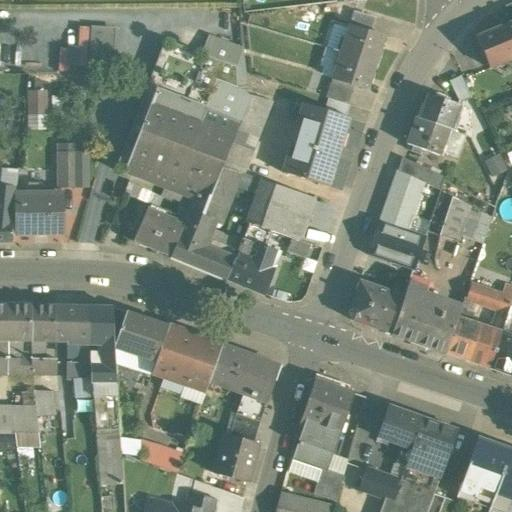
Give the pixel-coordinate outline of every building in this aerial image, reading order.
[(375,19),(353,12),(349,27),(370,34),(375,19)] [(511,22),(494,30),(495,32),(477,39),(489,69),(511,59),(511,22)] [(116,53),(116,27),(91,26),(91,52),(116,53)] [(370,34),(349,27),(341,53),(376,63),(384,38),(370,34)] [(186,105),(238,124),(240,124),(242,120),(248,103),(243,49),(208,36),(201,54),(163,41),(145,90),(154,93),(186,105)] [(376,63),(341,53),(333,80),(354,86),(368,90),(376,63)] [(460,76),(449,81),(457,99),(462,101),(471,97),(460,76)] [(354,86),(333,80),(327,99),(328,99),(349,106),(354,86)] [(46,93),(27,93),(27,117),(47,116),(46,93)] [(186,105),(154,93),(126,166),(167,186),(181,155),(170,151),(186,105)] [(460,106),(426,94),(422,105),(424,106),(419,120),(448,130),(451,131),(460,106)] [(271,102),(251,95),(248,103),(242,120),(263,127),(271,102)] [(349,106),(328,99),(324,111),(346,117),(349,106)] [(238,124),(186,105),(170,151),(181,155),(167,186),(194,198),(189,210),(201,214),(220,167),(238,124)] [(324,111),(303,105),(299,121),(303,122),(298,140),(338,152),(348,118),(346,117),(324,111)] [(419,120),(415,118),(406,145),(413,147),(420,150),(439,156),(440,152),(448,130),(419,120)] [(240,124),(222,167),(239,172),(243,173),(263,127),(242,120),(240,124)] [(456,159),(465,137),(451,131),(448,130),(440,152),(456,159)] [(338,152),(298,140),(292,159),(288,158),(283,174),(327,187),(338,152)] [(89,186),(88,154),(73,154),(73,147),(56,147),(56,186),(89,186)] [(500,155),(483,163),(490,178),(507,170),(500,155)] [(443,178),(401,158),(401,160),(397,171),(397,172),(421,183),(439,191),(443,178)] [(0,242),(11,243),(10,224),(17,170),(0,167),(0,242)] [(222,167),(220,167),(201,214),(211,218),(210,222),(219,225),(239,172),(222,167)] [(421,183),(397,172),(380,222),(404,230),(421,183)] [(315,200),(261,181),(248,217),(250,218),(249,223),(270,231),(284,236),(300,242),(315,200)] [(26,195),(15,195),(15,235),(61,234),(61,195),(44,195),(44,185),(26,185),(26,195)] [(142,189),(138,199),(155,204),(159,189),(156,188),(154,192),(142,189)] [(491,219),(452,198),(439,236),(458,243),(460,237),(482,245),(491,219)] [(148,204),(133,241),(135,242),(171,257),(177,237),(183,224),(158,214),(160,209),(148,204)] [(201,214),(189,210),(183,224),(177,237),(171,257),(226,280),(233,263),(200,249),(199,249),(207,230),(210,222),(211,218),(201,214)] [(380,222),(379,222),(368,255),(413,270),(424,237),(380,222)] [(241,243),(207,230),(200,249),(233,263),(234,263),(241,243)] [(264,248),(243,240),(241,243),(234,263),(233,263),(226,280),(263,295),(279,249),(284,236),(270,231),(264,248)] [(300,242),(284,236),(279,249),(304,258),(308,245),(300,242)] [(427,288),(409,281),(404,297),(391,334),(445,353),(457,319),(460,308),(424,295),(427,288)] [(404,297),(359,282),(348,313),(352,321),(391,334),(404,297)] [(501,297),(470,287),(466,299),(475,303),(484,305),(487,304),(497,308),(501,297)] [(490,330),(457,319),(445,353),(488,367),(500,334),(509,307),(511,298),(511,296),(503,293),(497,308),(490,330)] [(466,299),(464,298),(461,307),(473,310),(475,303),(466,299)] [(30,306),(6,306),(7,359),(21,359),(21,341),(31,341),(30,306)] [(55,307),(30,306),(31,341),(32,341),(32,360),(45,360),(44,342),(55,342),(55,321),(55,307)] [(89,307),(55,307),(55,342),(66,341),(66,344),(90,344),(89,307)] [(111,308),(89,307),(90,344),(100,343),(100,349),(90,350),(91,363),(91,377),(92,384),(116,384),(114,347),(111,308)] [(511,308),(509,307),(500,334),(488,367),(511,375),(511,337),(510,337),(511,330),(511,308)] [(168,327),(111,308),(114,347),(155,361),(168,327)] [(201,338),(168,327),(155,361),(152,373),(184,385),(201,338)] [(222,346),(201,338),(184,385),(205,392),(209,382),(222,346)] [(279,367),(222,346),(209,382),(244,394),(265,402),(266,402),(279,367)] [(21,359),(7,359),(7,374),(32,375),(32,360),(21,359)] [(45,360),(32,360),(32,375),(55,375),(55,360),(45,360)] [(91,363),(65,364),(65,375),(66,378),(74,378),(80,378),(91,377),(91,363)] [(353,394),(315,381),(294,440),(298,441),(333,453),(353,394)] [(116,384),(92,384),(94,434),(119,433),(116,384)] [(70,390),(55,393),(59,409),(74,405),(70,390)] [(53,392),(34,393),(37,415),(56,414),(53,392)] [(265,402),(244,394),(237,414),(258,421),(265,402)] [(388,406),(377,437),(401,446),(412,450),(424,419),(388,406)] [(258,421),(237,414),(230,437),(252,443),(258,421)] [(457,431),(424,419),(412,450),(407,466),(440,478),(457,431)] [(230,437),(223,435),(213,474),(247,483),(257,444),(230,437)] [(125,438),(122,450),(147,455),(145,464),(179,471),(184,449),(125,438)] [(511,451),(478,439),(458,492),(474,498),(476,494),(493,500),(494,499),(511,451)] [(333,453),(298,441),(292,458),(322,468),(328,470),(333,453)] [(412,450),(401,446),(395,462),(407,466),(412,450)] [(511,450),(511,451),(494,499),(511,505),(511,450)] [(328,470),(322,468),(314,495),(336,501),(343,475),(328,470)] [(401,481),(366,468),(358,490),(392,502),(393,502),(401,481)] [(426,511),(434,493),(401,481),(393,502),(392,502),(388,511),(426,511)] [(213,511),(217,500),(189,493),(185,508),(200,511),(213,511)] [(332,511),(334,509),(280,495),(275,511),(332,511)] [(453,511),(457,503),(444,498),(438,511),(453,511)] [(200,511),(185,508),(173,505),(173,507),(150,501),(147,511),(200,511)]
